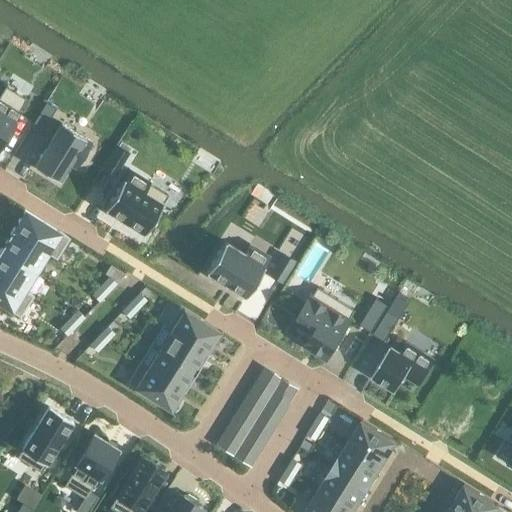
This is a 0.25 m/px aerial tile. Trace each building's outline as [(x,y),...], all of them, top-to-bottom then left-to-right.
[(0,145),(21,113),(19,112),(27,99),(6,87),(0,95),(0,145)] [(46,102),(34,122),(44,129),(56,108),(46,102)] [(61,124),(35,166),(59,181),(70,163),(76,167),(91,143),(61,124)] [(118,147),(105,167),(116,173),(128,153),(118,147)] [(129,170),(105,209),(144,234),(168,195),(129,170)] [(15,203),(2,224),(43,249),(56,257),(68,238),(56,230),(15,203)] [(2,224),(0,226),(0,249),(31,268),(43,249),(2,224)] [(225,242),(206,272),(246,297),(270,258),(248,245),(243,253),(225,242)] [(0,249),(0,276),(19,288),(31,268),(0,249)] [(283,255),(271,275),(282,282),(294,262),(283,255)] [(0,276),(0,308),(4,312),(6,309),(19,317),(32,296),(19,288),(0,276)] [(110,277),(101,286),(108,292),(116,283),(110,277)] [(101,286),(93,295),(99,301),(108,292),(101,286)] [(312,294),(296,321),(314,332),(307,344),(327,357),(356,309),(319,286),(314,295),(312,294)] [(140,293),(131,302),(138,309),(147,300),(140,293)] [(377,298),(360,325),(372,332),(387,308),(389,305),(377,298)] [(131,302),(123,311),(129,318),(138,309),(131,302)] [(184,308),(171,329),(208,352),(221,331),(184,308)] [(78,310),(69,319),(75,325),(84,316),(78,310)] [(388,311),(374,334),(386,341),(400,318),(388,311)] [(69,319),(61,328),(67,333),(75,325),(69,319)] [(162,324),(150,343),(159,348),(196,372),(208,352),(171,329),(162,324)] [(108,327),(99,336),(106,342),(114,333),(108,327)] [(99,336),(91,345),(97,351),(106,342),(99,336)] [(150,343),(138,362),(147,368),(184,391),(196,372),(159,348),(150,343)] [(391,345),(372,376),(396,391),(406,375),(420,383),(434,360),(406,343),(401,351),(391,345)] [(138,362),(125,383),(171,412),(184,391),(147,368),(138,362)] [(214,446),(250,468),(299,390),(263,368),(214,446)] [(49,406),(17,457),(41,472),(73,421),(49,406)] [(321,413),(314,423),(322,428),(329,418),(321,413)] [(362,419),(347,443),(383,466),(398,441),(362,419)] [(314,423),(308,434),(315,439),(322,428),(314,423)] [(71,473),(64,485),(84,498),(76,510),(78,511),(89,511),(99,497),(89,491),(93,486),(94,487),(118,448),(94,433),(90,441),(86,438),(77,453),(81,455),(70,472),(71,473)] [(347,443),(333,466),(368,489),(383,466),(347,443)] [(141,456),(110,507),(118,511),(139,511),(165,471),(141,456)] [(292,459),(286,469),(294,474),(300,464),(292,459)] [(333,466),(318,490),(354,511),(368,489),(333,466)] [(286,469),(279,480),(287,485),(294,474),(286,469)] [(464,483),(449,507),(456,511),(495,511),(499,505),(464,483)] [(318,490),(304,511),(354,511),(318,490)] [(199,511),(202,508),(198,505),(197,500),(189,495),(184,496),(179,493),(167,511),(199,511)] [(22,503),(16,511),(30,511),(33,509),(22,503)]
